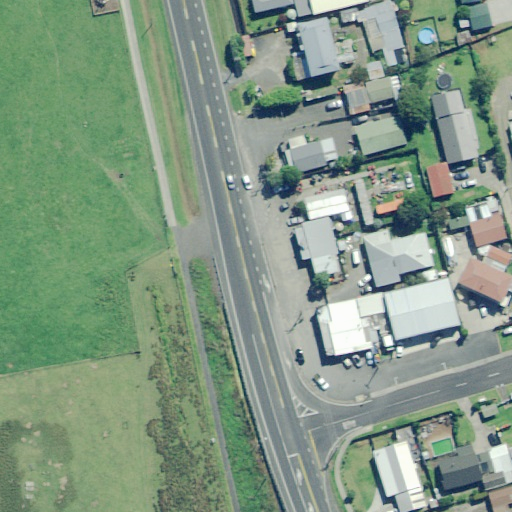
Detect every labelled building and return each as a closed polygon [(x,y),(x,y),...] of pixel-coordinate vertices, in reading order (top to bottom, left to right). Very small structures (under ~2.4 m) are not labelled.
[(294,4),(292,0),(253,0),(257,13),(294,4)] [(356,4),(369,1),(368,0),(292,0),(294,4),(297,17),(312,13),(312,15),(338,8),(342,23),(359,18),(356,4)] [(371,37),(382,34),(387,49),(403,44),(398,27),(391,1),(363,9),(371,37)] [(490,2),(468,6),(472,29),(495,24),(490,2)] [(300,77),(312,74),(313,78),(340,71),(334,48),(326,19),(300,26),(308,58),(295,62),(300,77)] [(249,34),(238,37),(243,58),(254,55),(249,34)] [(350,48),(341,50),(344,63),(353,60),(350,48)] [(364,81),(369,103),(394,97),(389,75),(364,81)] [(369,103),(364,81),(342,86),(348,114),(371,109),(369,103)] [(460,88),(431,97),(451,164),(480,155),(460,88)] [(338,92),(325,96),(328,106),(341,102),(338,92)] [(399,114),(356,127),(364,155),(408,142),(399,114)] [(292,175),(327,165),(327,161),(338,158),(332,137),(307,144),(304,135),(289,139),(292,148),(285,150),(291,171),(292,175)] [(448,163),(427,168),(433,197),(454,192),(448,163)] [(489,217),(471,222),(478,245),(507,237),(499,211),(488,214),(489,217)] [(327,216),(301,223),(302,225),(294,227),(302,259),(310,257),(315,277),(338,270),(333,253),(337,252),(327,216)] [(390,242),(387,230),(364,236),(377,287),(400,281),(398,274),(434,265),(426,232),(390,242)] [(502,302),(511,280),(511,276),(503,272),(511,256),(490,247),(483,263),(471,258),(460,283),(502,302)] [(435,286),(366,300),(375,348),(445,334),(435,286)] [(361,303),(298,316),(308,364),(359,353),(353,322),(365,319),(361,303)] [(502,410),(498,400),(478,406),(482,417),(502,410)] [(404,511),(427,505),(408,443),(375,452),(388,496),(395,493),(400,511),(404,511)] [(481,479),(483,478),(473,443),(455,448),(456,451),(438,456),(448,488),(481,479)] [(511,483),(489,491),(495,511),(504,511),(510,510),(507,503),(511,501),(511,483)]
